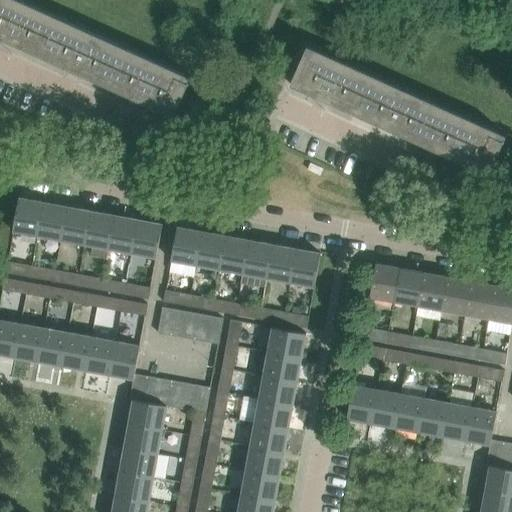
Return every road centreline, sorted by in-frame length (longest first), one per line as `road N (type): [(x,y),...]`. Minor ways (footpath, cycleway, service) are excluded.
road 1 (residential): [(134,188),(460,251)]
road 2 (residential): [(460,251),(470,188),(289,107)]
road 3 (residential): [(134,188),(143,127),(0,64)]
road 4 (residential): [(0,171),(134,188)]
